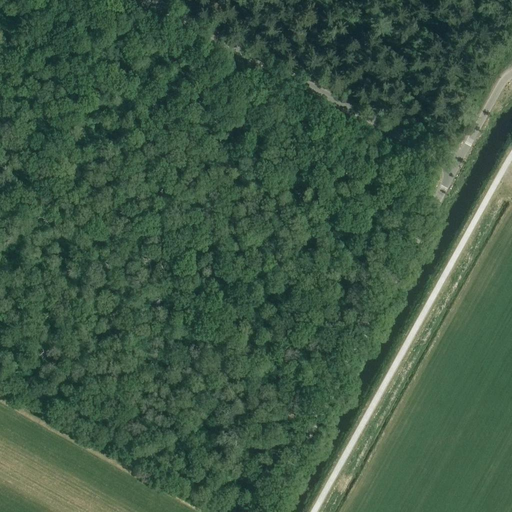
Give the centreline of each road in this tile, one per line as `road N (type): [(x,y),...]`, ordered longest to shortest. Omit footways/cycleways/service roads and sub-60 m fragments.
road 1 (unclassified): [(265,511),(455,164)]
road 2 (unclassified): [(455,164),(146,0)]
